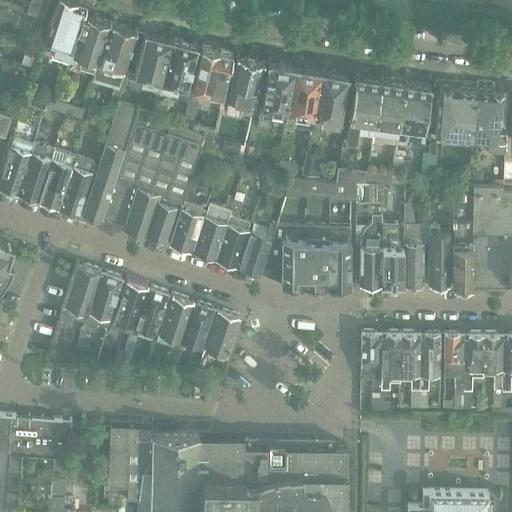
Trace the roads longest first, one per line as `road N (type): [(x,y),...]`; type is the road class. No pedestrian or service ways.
road 1 (residential): [(285,303),(256,415),(0,391),(55,221)]
road 2 (residential): [(166,0),(276,25),(511,56)]
road 3 (residential): [(55,221),(285,303)]
road 4 (residential): [(511,307),(285,303)]
